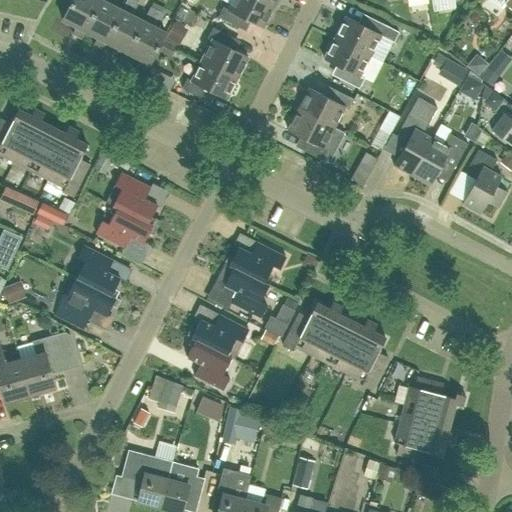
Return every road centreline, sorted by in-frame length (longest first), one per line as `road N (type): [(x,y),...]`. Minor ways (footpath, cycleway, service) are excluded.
road 1 (residential): [(109,404),(228,169)]
road 2 (residential): [(228,169),(0,53)]
road 3 (residential): [(353,228),(358,267),(371,280),(507,352)]
road 4 (residential): [(228,169),(315,0)]
road 5 (residential): [(511,270),(396,211),(353,228)]
road 6 (residential): [(353,228),(228,169)]
road 7 (residential): [(490,483),(507,352)]
road 8 (residential): [(53,511),(109,404)]
